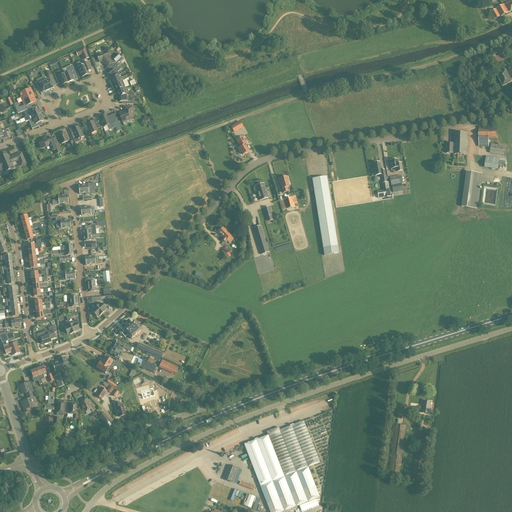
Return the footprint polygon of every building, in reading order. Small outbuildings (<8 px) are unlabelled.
[(511,0),(502,6),(496,10),(500,17),(510,11),(510,12),(511,10),(511,0)] [(79,50),(81,54),(84,60),(88,58),(84,48),(79,50)] [(503,49),(492,52),(496,63),(506,60),(503,49)] [(107,67),(112,62),(109,59),(110,58),(107,51),(96,55),(99,63),(102,61),(107,67)] [(89,74),(86,68),(89,66),(87,62),(82,64),(83,66),(78,68),(81,77),(89,74)] [(112,79),(119,75),(117,72),(121,69),(117,64),(111,69),(113,71),(108,75),(112,79)] [(71,75),(75,74),(72,65),(66,68),(68,73),(64,74),(68,83),(73,81),(71,75)] [(47,72),(50,79),(45,82),(48,90),(54,88),(51,82),(54,81),(52,75),(50,71),(47,72)] [(68,83),(64,74),(61,75),(59,71),(54,73),(56,79),(59,78),(62,85),(68,83)] [(510,77),(509,78),(506,71),(497,76),(503,87),(511,83),(511,80),(511,79),(511,71),(508,74),(510,77)] [(119,75),(112,79),(114,85),(122,82),(119,75)] [(48,90),(45,82),(39,84),(39,82),(35,83),(38,89),(41,88),(43,93),(48,90)] [(122,82),(114,85),(117,91),(125,88),(122,82)] [(29,101),(35,99),(31,88),(20,93),(23,101),(22,102),(24,105),(19,108),(18,105),(15,107),(18,114),(27,110),(25,106),(30,104),(29,101)] [(125,88),(117,91),(119,97),(128,95),(125,88)] [(128,95),(119,97),(119,102),(126,102),(127,104),(133,104),(133,97),(128,98),(128,95)] [(123,122),(133,118),(133,107),(123,107),(124,112),(120,112),(120,113),(119,114),(123,122)] [(33,119),(42,115),(39,110),(31,113),(30,110),(24,112),(27,117),(31,115),(33,119)] [(36,124),(44,121),(42,115),(33,119),(34,122),(30,124),(32,129),(38,127),(36,124)] [(113,121),(109,122),(106,115),(100,118),(102,123),(101,123),(103,127),(104,127),(107,126),(109,130),(116,127),(113,121)] [(97,129),(100,128),(98,124),(95,125),(93,121),(87,124),(88,128),(87,128),(90,134),(97,131),(97,129)] [(234,133),(243,128),(240,121),(230,127),(234,133)] [(81,138),(84,137),(83,134),(82,134),(79,127),(72,130),(74,134),(71,135),(75,143),(79,142),(78,138),(81,137),(81,138)] [(489,143),(489,139),(497,139),(496,128),(479,128),(479,144),(483,143),(489,143)] [(2,131),(0,131),(0,137),(1,137),(3,140),(8,137),(5,129),(2,131)] [(61,144),(68,141),(65,133),(58,136),(61,144)] [(446,153),(454,153),(454,155),(466,155),(467,148),(468,133),(454,133),(453,144),(446,144),(446,153)] [(41,149),(52,145),(48,137),(38,141),(41,149)] [(243,155),(249,151),(245,145),(244,144),(246,143),(242,137),(236,140),(240,147),(238,149),(240,153),(241,152),(243,155)] [(506,156),(507,147),(491,145),(490,154),(506,156)] [(22,153),(15,155),(9,158),(7,154),(0,157),(0,159),(1,162),(0,162),(0,168),(2,168),(3,171),(8,169),(9,170),(14,168),(12,163),(17,160),(18,161),(20,167),(27,164),(22,153)] [(500,159),(500,158),(486,156),(484,168),(498,170),(499,164),(500,159)] [(393,173),(402,171),(401,163),(397,164),(397,159),(393,160),(390,161),(391,165),(390,165),(391,171),(393,171),(393,173)] [(373,164),(374,169),(372,170),(372,175),(375,174),(375,176),(382,175),(380,163),(373,164)] [(478,209),(482,174),(466,172),(462,207),(478,209)] [(401,176),(389,177),(391,186),(392,186),(393,193),(402,191),(401,185),(402,184),(401,176)] [(287,188),(289,187),(287,177),(279,179),(282,189),(283,193),(288,192),(287,188)] [(338,253),(337,246),(327,183),(326,177),(312,179),(324,255),(338,253)] [(259,201),(268,198),(264,184),(255,187),(254,188),(254,189),(255,193),(256,193),(257,193),(259,201)] [(389,190),(384,191),(384,192),(378,193),(379,199),(385,198),(391,197),(389,190)] [(286,210),(295,207),(292,197),(283,200),(286,210)] [(24,229),(25,234),(32,233),(31,230),(34,229),(33,226),(30,227),(24,229)] [(253,229),(257,241),(265,239),(261,226),(253,229)] [(229,244),(234,239),(230,236),(231,236),(223,228),(218,232),(224,238),(222,239),(223,239),(222,239),(225,242),(226,241),(226,240),(229,244)] [(96,280),(97,286),(104,285),(103,284),(110,284),(109,272),(102,272),(103,279),(96,280)] [(8,285),(15,284),(14,277),(7,278),(8,281),(5,281),(2,281),(3,285),(5,285),(8,284),(8,285)] [(10,303),(17,302),(16,295),(9,295),(10,299),(8,299),(5,300),(5,303),(8,303),(10,303)] [(96,307),(102,314),(106,311),(105,311),(107,309),(101,303),(96,307)] [(102,314),(96,307),(92,311),(97,318),(99,316),(99,317),(102,314)] [(70,325),(73,333),(77,332),(77,331),(79,330),(76,323),(78,323),(77,320),(72,321),(73,324),(70,325)] [(131,339),(141,330),(134,323),(122,334),(125,338),(128,335),(131,339)] [(73,333),(70,325),(64,327),(67,335),(69,334),(70,335),(73,333)] [(54,333),(57,332),(55,326),(49,328),(50,331),(47,332),(50,340),(55,338),(54,333)] [(47,332),(47,331),(43,332),(44,337),(41,338),(43,345),(51,342),(50,340),(47,332)] [(9,341),(14,339),(12,333),(3,334),(5,338),(7,337),(9,341)] [(114,346),(123,351),(123,350),(123,349),(130,352),(132,348),(125,344),(125,345),(117,341),(115,347),(114,346)] [(12,356),(20,353),(16,343),(4,347),(6,355),(11,353),(12,356)] [(161,359),(162,357),(163,354),(139,343),(137,346),(136,348),(161,359)] [(120,358),(123,351),(114,346),(113,349),(112,349),(110,354),(115,356),(115,358),(119,360),(120,358)] [(62,371),(69,369),(66,357),(58,360),(59,362),(62,370),(62,371)] [(104,359),(102,362),(101,363),(109,367),(112,363),(114,364),(113,365),(119,368),(122,363),(117,360),(116,361),(113,360),(110,359),(110,360),(106,357),(105,360),(104,359)] [(142,360),(141,364),(140,367),(154,373),(157,367),(142,360)] [(62,370),(59,362),(53,364),(56,372),(62,370)] [(115,371),(109,367),(101,363),(102,362),(100,362),(96,369),(105,374),(106,372),(108,373),(109,371),(114,374),(115,371)] [(47,374),(44,367),(37,369),(42,384),(42,382),(45,381),(43,376),(47,374)] [(42,384),(37,369),(31,372),(33,378),(32,378),(34,383),(38,381),(39,385),(42,384)] [(59,388),(63,386),(59,375),(54,377),(59,388)] [(108,380),(106,383),(110,385),(107,391),(112,393),(116,384),(108,380)] [(33,407),(32,403),(36,401),(33,392),(34,392),(30,382),(19,385),(22,395),(26,394),(28,400),(21,402),(24,410),(33,407)] [(105,382),(101,387),(106,390),(110,385),(105,382)] [(96,396),(102,399),(107,391),(102,388),(96,396)] [(155,396),(152,388),(140,392),(143,400),(155,396)] [(87,400),(80,403),(86,415),(96,410),(92,402),(89,404),(87,400)] [(126,416),(125,415),(126,415),(124,408),(125,408),(123,403),(119,405),(119,402),(115,403),(116,407),(117,407),(117,409),(117,410),(119,417),(122,416),(123,417),(126,416)] [(429,415),(431,403),(423,402),(421,413),(429,415)] [(67,414),(67,408),(64,408),(64,404),(58,403),(57,410),(55,409),(55,413),(57,413),(57,416),(62,416),(64,415),(64,414),(67,414)] [(70,404),(70,408),(67,408),(67,414),(73,414),(73,419),(77,419),(78,411),(76,411),(77,405),(70,404)] [(53,419),(45,419),(45,427),(53,427),(53,419)] [(259,487),(260,486),(269,511),(283,511),(320,498),(308,468),(320,463),(303,421),(279,430),(278,427),(266,432),(267,435),(243,445),(259,487)] [(398,478),(405,426),(395,425),(388,477),(398,478)] [(422,482),(427,446),(416,445),(411,480),(422,482)] [(233,483),(238,469),(239,468),(228,465),(223,479),(233,483)] [(241,470),(238,469),(233,483),(236,484),(241,470)] [(241,480),(239,485),(254,490),(256,485),(241,480)] [(248,494),(244,506),(260,511),(262,506),(259,505),(261,499),(248,494)]
